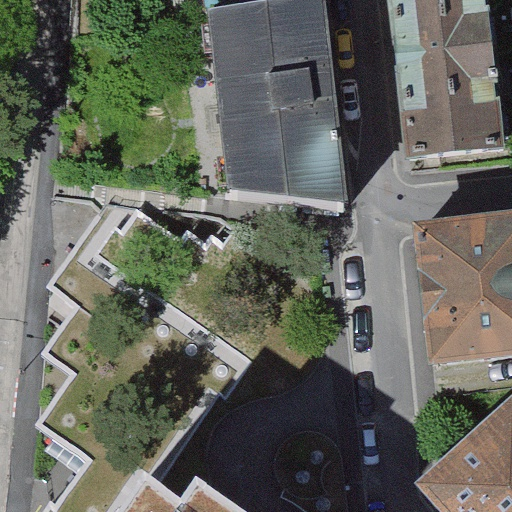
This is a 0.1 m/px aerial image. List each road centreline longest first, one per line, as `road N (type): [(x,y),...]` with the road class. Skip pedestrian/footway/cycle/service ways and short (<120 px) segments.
road 1 (residential): [(377,221),(401,511)]
road 2 (tertiary): [(29,0),(0,277)]
road 3 (residential): [(354,0),(377,221)]
road 4 (residential): [(377,221),(404,201),(511,190)]
